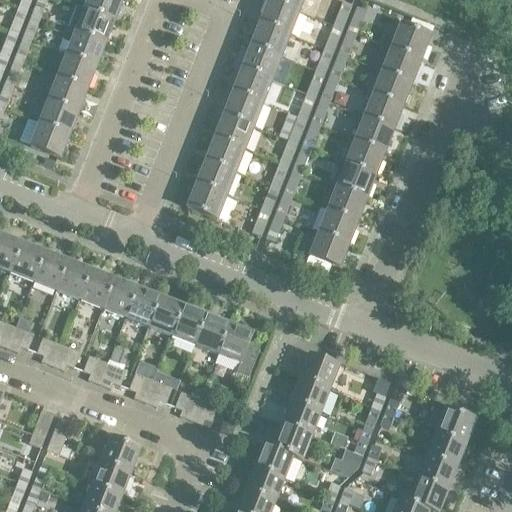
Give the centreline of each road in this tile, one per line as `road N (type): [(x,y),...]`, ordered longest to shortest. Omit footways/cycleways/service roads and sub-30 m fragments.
road 1 (residential): [(364,318),(465,55)]
road 2 (residential): [(0,369),(178,439),(186,473),(171,511)]
road 3 (residential): [(229,0),(140,233)]
road 4 (residential): [(364,318),(140,233)]
road 5 (residential): [(85,212),(166,0)]
road 6 (residential): [(511,374),(364,318)]
